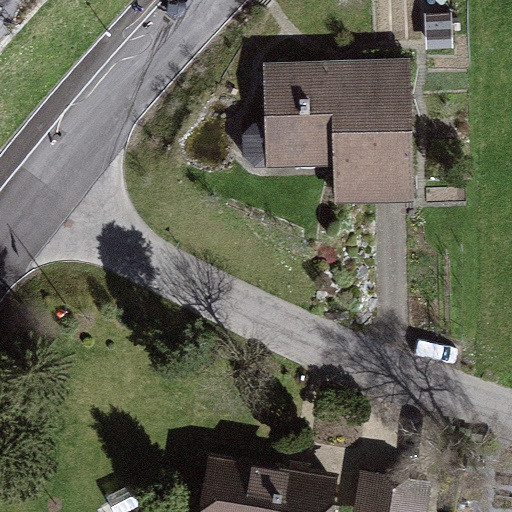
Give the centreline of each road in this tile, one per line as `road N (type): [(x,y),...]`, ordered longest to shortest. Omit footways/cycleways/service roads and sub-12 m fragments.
road 1 (residential): [(511,416),(363,365),(122,246),(38,193)]
road 2 (residential): [(38,193),(204,0)]
